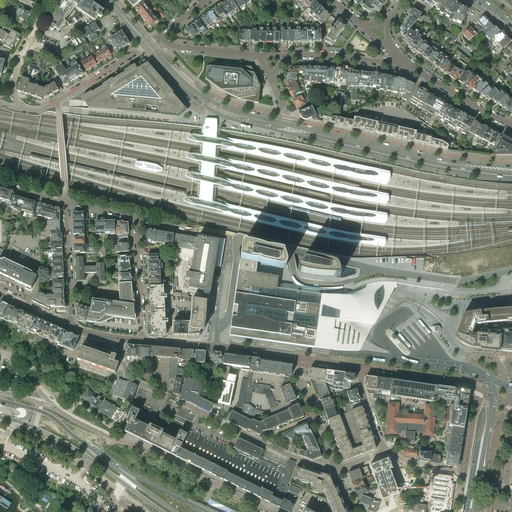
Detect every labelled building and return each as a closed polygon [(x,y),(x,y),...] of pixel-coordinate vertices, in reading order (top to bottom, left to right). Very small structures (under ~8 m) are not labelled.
[(66,0),(65,0),(62,0),(54,12),(56,13),(50,22),(53,25),(51,28),(51,29),(53,30),(56,27),(59,29),(74,6),(75,7),(75,6),(74,6),(75,5),(77,7),(77,8),(94,20),(97,15),(101,18),(103,16),(103,15),(100,13),(102,10),(87,0),(66,0)] [(238,10),(231,0),(226,0),(225,1),(235,14),(237,13),(237,12),(239,11),(238,10)] [(245,6),(241,0),(232,0),(237,7),(238,6),(240,9),(245,6)] [(304,6),(307,8),(314,1),(313,0),(306,0),(300,6),(302,9),(304,6)] [(366,11),(367,10),(374,0),(364,0),(362,3),(360,6),(362,7),(363,9),(366,11)] [(374,0),(367,10),(369,12),(371,10),(373,11),(374,10),(377,11),(378,10),(379,9),(379,8),(380,8),(385,1),(383,0),(374,0)] [(445,0),(437,0),(435,4),(438,6),(436,9),(439,11),(445,0)] [(446,0),(438,14),(439,15),(441,13),(445,16),(446,15),(454,2),(451,0),(446,0)] [(235,14),(225,1),(221,4),(230,15),(231,17),(235,14)] [(143,3),(135,9),(136,10),(135,10),(137,12),(140,16),(140,17),(142,18),(143,19),(151,12),(144,2),(143,3)] [(315,2),(307,11),(304,14),(309,18),(312,16),(320,7),(318,5),(318,4),(317,3),(315,3),(315,2)] [(458,4),(454,2),(446,15),(445,16),(446,17),(442,23),(448,27),(451,21),(460,6),(458,4)] [(230,15),(221,4),(217,7),(226,18),(230,15)] [(462,24),(461,24),(469,11),(464,8),(463,10),(462,9),(462,7),(460,6),(451,21),(452,20),(456,23),(454,25),(460,28),(462,27),(462,24)] [(14,15),(19,17),(18,17),(19,18),(24,20),(25,21),(29,12),(23,9),(18,7),(17,9),(14,15)] [(165,17),(157,7),(155,9),(158,12),(158,11),(160,14),(159,14),(163,19),(165,17)] [(226,18),(217,7),(213,10),(218,18),(219,19),(221,17),(223,20),(226,18)] [(320,7),(312,16),(314,18),(313,19),(316,21),(317,20),(325,11),(324,11),(323,10),(323,8),(322,7),(320,7)] [(425,17),(421,15),(412,9),(412,10),(411,10),(410,11),(410,13),(409,15),(420,22),(421,23),(425,17)] [(206,15),(214,25),(214,26),(218,23),(217,22),(219,21),(212,11),(206,15)] [(326,12),(325,11),(317,20),(319,22),(321,25),(324,22),(330,16),(328,14),(327,13),(326,12)] [(151,12),(143,19),(143,20),(144,21),(145,21),(148,25),(148,26),(149,28),(150,28),(154,25),(159,21),(151,12)] [(214,25),(206,15),(201,19),(208,29),(210,27),(211,28),(214,25)] [(478,23),(480,25),(486,19),(483,16),(475,24),(476,25),(478,23)] [(345,27),(342,25),(341,25),(341,24),(338,21),(338,22),(331,17),(326,21),(335,26),(332,30),(330,28),(328,31),(330,33),(325,41),(328,44),(329,43),(333,45),(345,27)] [(404,38),(404,39),(412,27),(416,21),(409,17),(408,18),(407,19),(407,18),(406,18),(405,18),(405,19),(404,19),(404,20),(404,21),(405,21),(405,22),(403,24),(403,25),(401,26),(401,27),(401,28),(400,29),(402,31),(401,33),(403,35),(402,37),(404,38)] [(489,22),(486,19),(480,25),(483,28),(490,23),(489,22)] [(197,30),(199,33),(202,31),(203,32),(205,33),(206,32),(206,30),(205,29),(199,20),(193,24),(197,30)] [(246,20),(239,27),(246,28),(247,26),(248,27),(249,27),(251,29),(252,28),(246,20)] [(85,47),(88,45),(85,39),(89,37),(93,42),(99,38),(96,33),(99,30),(95,23),(76,34),(83,44),(84,47),(85,47)] [(481,31),(483,33),(482,33),(485,36),(494,27),(491,24),(490,23),(483,28),(482,30),(481,31)] [(197,30),(196,30),(193,25),(189,28),(189,27),(187,29),(185,31),(184,31),(182,33),(184,37),(189,33),(193,38),(199,33),(197,30)] [(477,34),(476,35),(481,31),(482,30),(479,27),(478,27),(476,25),(473,27),(476,30),(474,32),(477,34)] [(416,30),(412,27),(404,39),(403,40),(408,43),(407,44),(409,45),(419,32),(418,32),(418,31),(416,29),(416,30)] [(462,35),(466,38),(473,31),(470,27),(462,35)] [(490,42),(490,41),(500,33),(497,30),(497,29),(496,28),(495,28),(494,27),(485,36),(488,39),(481,45),(479,42),(473,47),(478,52),(484,48),(490,42)] [(259,31),(258,43),(259,43),(259,42),(261,42),(261,43),(262,43),(263,43),(265,43),(265,42),(266,28),(266,29),(263,29),(259,28),(259,31)] [(9,29),(7,33),(3,40),(5,41),(3,45),(12,50),(20,35),(9,29)] [(251,41),(252,31),(248,31),(245,31),(239,30),(239,31),(238,31),(238,36),(239,36),(239,41),(249,42),(249,41),(251,41)] [(117,52),(124,48),(129,45),(130,44),(129,44),(122,32),(122,31),(121,32),(112,37),(111,37),(112,38),(109,39),(108,40),(109,40),(116,52),(117,53),(117,52)] [(474,32),(473,31),(466,38),(469,41),(476,35),(477,34),(474,32)] [(417,52),(425,41),(424,41),(425,40),(421,37),(420,37),(421,36),(422,34),(420,32),(418,35),(410,46),(413,49),(413,50),(416,52),(417,52)] [(454,37),(445,32),(443,36),(451,41),(454,37)] [(501,32),(490,42),(484,48),(486,50),(491,46),(491,45),(493,44),(495,47),(506,38),(506,37),(505,38),(503,35),(503,34),(501,32)] [(500,49),(502,51),(511,43),(509,40),(509,41),(506,38),(495,47),(498,50),(500,49)] [(427,43),(425,41),(417,52),(418,53),(418,54),(419,54),(419,55),(420,56),(421,56),(422,56),(430,45),(427,43)] [(427,60),(435,49),(438,45),(433,41),(430,45),(422,56),(422,57),(424,58),(425,58),(425,59),(427,60)] [(511,55),(511,54),(511,44),(507,49),(503,52),(508,58),(511,55)] [(101,50),(106,59),(109,57),(111,55),(106,47),(101,50)] [(435,49),(427,60),(429,61),(429,62),(429,63),(431,64),(432,64),(433,64),(440,53),(438,51),(435,49)] [(96,53),(101,61),(103,60),(104,61),(106,59),(101,50),(96,53)] [(91,56),(96,65),(99,63),(101,61),(96,53),(91,56)] [(443,55),(440,53),(433,64),(434,65),(435,66),(435,67),(436,68),(438,67),(438,68),(445,57),(443,55)] [(86,59),(92,68),(96,65),(91,56),(86,59)] [(450,61),(450,62),(451,61),(448,59),(445,57),(438,68),(440,69),(440,70),(442,71),(443,71),(443,72),(450,61)] [(43,69),(46,62),(49,64),(49,65),(53,62),(50,61),(46,60),(41,58),(37,67),(40,68),(43,69)] [(92,68),(86,59),(81,62),(87,71),(92,68)] [(84,96),(84,101),(89,109),(175,117),(179,118),(188,110),(186,108),(171,91),(172,90),(167,85),(144,59),(84,96)] [(78,67),(76,64),(74,61),(70,63),(72,66),(72,67),(78,77),(80,77),(82,76),(83,74),(80,70),(80,69),(80,67),(79,67),(78,67)] [(456,65),(450,62),(450,61),(443,72),(449,76),(456,65)] [(260,90),(260,87),(252,67),(239,66),(224,64),(213,63),(206,66),(205,80),(210,83),(223,92),(239,99),(258,103),(259,99),(260,90)] [(38,73),(40,68),(37,67),(31,65),(29,70),(29,71),(28,75),(29,75),(28,78),(32,79),(33,76),(33,78),(35,76),(35,75),(36,74),(38,73)] [(68,85),(69,83),(66,78),(67,77),(64,72),(63,71),(65,70),(62,65),(55,70),(64,85),(67,86),(68,85)] [(461,69),(456,65),(449,76),(456,80),(459,75),(458,74),(460,71),(462,73),(463,70),(461,69)] [(69,82),(78,77),(72,67),(71,67),(68,69),(69,70),(64,72),(67,77),(66,78),(69,83),(69,82)] [(306,67),(305,67),(304,76),(303,85),(306,85),(306,82),(307,82),(310,83),(312,68),(311,67),(309,67),(308,67),(308,68),(306,68),(306,67)] [(313,82),(317,83),(319,68),(318,67),(316,67),(315,68),(313,68),(312,68),(310,83),(310,86),(312,86),(313,82)] [(319,68),(317,83),(317,88),(319,88),(319,84),(321,84),(321,83),(324,84),(325,84),(326,69),(326,68),(325,67),(323,67),(322,68),(322,69),(320,68),(319,68)] [(326,69),(325,84),(330,84),(330,83),(333,83),(333,85),(332,84),(331,92),(332,92),(334,93),(335,89),(336,85),(335,85),(335,83),(336,71),(333,70),(333,69),(331,69),(330,68),(329,68),(328,68),(327,68),(326,68),(326,69)] [(337,71),(336,83),(340,84),(340,86),(345,86),(347,70),(347,71),(347,70),(346,70),(346,69),(345,69),(344,69),(343,69),(343,70),(342,70),(340,70),(340,71),(337,71)] [(347,70),(345,86),(352,87),(351,95),(351,100),(356,101),(356,95),(357,87),(359,72),(354,72),(352,71),(352,70),(351,70),(350,70),(349,70),(348,70),(347,70)] [(464,70),(463,72),(458,81),(462,84),(464,85),(470,74),(464,70)] [(360,72),(359,72),(357,87),(362,88),(363,87),(366,87),(366,88),(365,88),(365,91),(367,92),(367,91),(369,74),(363,73),(363,72),(361,71),(360,72)] [(373,74),(369,74),(367,91),(368,91),(368,92),(369,92),(370,88),(371,88),(371,89),(376,90),(378,75),(378,74),(377,74),(375,73),(374,74),(374,73),(373,73),(373,74)] [(378,75),(376,90),(376,89),(380,90),(379,101),(381,100),(383,90),(386,76),(382,76),(381,74),(380,74),(378,75)] [(472,88),(477,80),(476,82),(479,83),(483,80),(475,76),(471,74),(470,76),(465,85),(466,85),(466,86),(467,87),(469,87),(471,88),(472,88)] [(390,92),(393,78),(390,77),(389,76),(388,76),(386,76),(383,90),(384,91),(384,90),(387,91),(386,95),(387,96),(386,98),(388,99),(390,92)] [(394,77),(393,78),(390,92),(393,92),(397,93),(401,80),(397,79),(397,78),(394,77)] [(17,91),(20,92),(42,100),(43,97),(46,98),(48,97),(49,97),(58,91),(54,84),(47,88),(47,87),(46,88),(47,88),(45,90),(37,87),(38,86),(36,86),(35,87),(29,84),(29,83),(28,83),(29,80),(21,78),(17,91)] [(401,80),(397,93),(403,94),(403,93),(407,82),(405,81),(405,80),(404,80),(401,79),(401,80)] [(483,80),(479,83),(473,89),(473,90),(474,91),(476,92),(477,92),(478,94),(488,85),(485,83),(483,80)] [(287,85),(289,91),(298,87),(299,86),(297,82),(296,83),(296,82),(287,81),(287,83),(287,85)] [(407,82),(403,93),(403,94),(405,94),(405,95),(403,99),(406,101),(410,94),(409,94),(410,93),(414,85),(411,84),(410,83),(407,82)] [(484,96),(485,97),(494,90),(490,85),(480,94),(482,96),(484,96)] [(298,87),(289,91),(292,97),(298,94),(303,92),(303,90),(302,91),(301,89),(299,90),(298,87)] [(496,87),(494,90),(485,97),(485,98),(486,97),(487,99),(488,99),(489,99),(490,100),(500,92),(496,87)] [(411,99),(409,102),(421,109),(424,104),(430,95),(428,94),(428,93),(427,92),(422,89),(421,90),(418,88),(413,95),(413,96),(411,99)] [(492,99),(495,103),(508,94),(504,89),(500,92),(490,100),(490,101),(492,99)] [(417,115),(416,118),(418,119),(420,117),(425,120),(437,100),(434,98),(434,97),(431,94),(430,95),(424,104),(421,109),(417,115)] [(508,94),(495,103),(496,104),(497,103),(498,105),(499,105),(500,106),(501,107),(511,99),(508,94)] [(304,100),(302,96),(293,100),(297,109),(306,105),(307,104),(305,100),(304,100)] [(508,111),(511,108),(511,98),(511,99),(501,107),(502,107),(505,109),(507,108),(508,111)] [(425,120),(423,123),(431,128),(438,115),(445,104),(441,102),(441,101),(438,99),(437,100),(425,120)] [(299,113),(300,116),(301,117),(301,118),(302,119),(303,120),(304,120),(305,121),(306,121),(307,121),(308,120),(312,118),(316,116),(312,107),(310,104),(297,110),(299,113)] [(449,107),(445,104),(438,115),(442,117),(440,120),(444,122),(446,119),(452,109),(453,108),(449,106),(449,107)] [(451,127),(460,112),(459,114),(460,112),(457,110),(456,111),(452,109),(446,119),(449,122),(448,124),(451,127)] [(460,112),(451,127),(455,129),(457,127),(460,129),(460,128),(461,127),(467,116),(460,112)] [(467,116),(461,127),(464,129),(462,133),(465,135),(469,129),(474,120),(467,116)] [(336,117),(335,123),(343,126),(345,119),(336,117)] [(352,127),(352,128),(359,130),(361,120),(354,118),(353,121),(354,121),(352,128),(352,127)] [(345,119),(343,126),(344,126),(346,126),(352,127),(352,128),(354,121),(353,121),(345,119)] [(475,136),(481,125),(480,125),(480,124),(478,123),(477,123),(474,122),(468,132),(466,137),(463,142),(466,143),(469,138),(470,139),(472,134),(475,136)] [(481,125),(475,136),(472,140),(476,142),(478,138),(481,139),(487,129),(486,127),(485,127),(484,127),(481,125)] [(479,144),(475,150),(479,152),(482,146),(485,141),(487,143),(494,132),(493,132),(493,131),(491,130),(490,130),(487,129),(481,139),(479,144)] [(409,131),(406,141),(407,141),(408,142),(408,141),(414,142),(416,133),(416,132),(409,131)] [(496,134),(494,132),(487,143),(485,147),(489,149),(491,144),(494,146),(500,135),(499,134),(498,133),(496,134)] [(491,155),(491,156),(511,155),(511,140),(503,136),(502,136),(491,155)] [(431,140),(429,146),(433,147),(438,148),(440,142),(431,140)] [(440,142),(438,148),(447,150),(448,146),(444,143),(440,142)] [(162,172),(162,170),(163,168),(156,166),(136,162),(136,164),(135,167),(147,170),(155,171),(156,170),(162,172)] [(381,195),(383,195),(384,183),(375,181),(372,181),(371,180),(370,181),(369,182),(369,191),(369,193),(370,193),(373,193),(381,195)] [(13,192),(4,189),(1,199),(3,200),(2,201),(5,202),(9,204),(9,203),(13,192)] [(13,192),(9,203),(9,204),(7,209),(7,212),(6,214),(9,215),(10,210),(10,209),(10,207),(14,208),(13,209),(17,210),(18,211),(20,212),(21,211),(22,210),(25,200),(21,198),(17,197),(14,196),(15,193),(13,192)] [(286,206),(309,206),(309,197),(292,197),(292,202),(286,202),(286,206)] [(38,221),(37,216),(37,212),(34,211),(36,203),(25,200),(22,210),(24,211),(24,212),(23,216),(26,217),(27,214),(32,215),(31,219),(38,221)] [(379,215),(382,215),(382,203),(374,201),(371,201),(370,201),(369,201),(368,201),(368,202),(368,203),(367,211),(367,213),(371,213),(379,215)] [(37,216),(47,218),(50,207),(39,204),(37,203),(36,207),(37,212),(37,216)] [(56,208),(50,207),(47,218),(53,220),(53,221),(50,221),(50,233),(60,233),(60,231),(60,222),(59,213),(60,212),(60,210),(59,208),(57,208),(56,208)] [(86,220),(86,213),(84,213),(78,213),(77,213),(77,212),(76,211),(74,211),(73,212),(73,213),(72,213),(73,221),(86,220)] [(7,219),(13,223),(14,223),(17,225),(18,223),(14,220),(15,220),(9,216),(7,219)] [(96,235),(105,235),(105,222),(105,220),(104,219),(101,219),(100,220),(100,222),(95,222),(96,235)] [(105,235),(115,235),(115,221),(105,222),(105,235)] [(381,223),(369,221),(368,221),(367,221),(367,222),(366,229),(366,235),(366,238),(367,238),(370,238),(380,240),(381,231),(381,223)] [(115,243),(128,243),(128,235),(128,223),(123,223),(123,222),(118,222),(118,226),(116,226),(116,235),(115,235),(115,243)] [(87,227),(73,228),(73,235),(74,235),(79,235),(79,236),(85,236),(87,236),(87,232),(87,231),(89,229),(88,227),(87,227)] [(151,243),(155,244),(157,231),(148,229),(147,235),(146,241),(146,242),(147,243),(150,243),(151,243)] [(167,232),(157,231),(155,244),(156,244),(156,243),(164,244),(167,232)] [(164,246),(171,247),(173,234),(167,232),(164,244),(164,245),(164,246)] [(62,242),(61,234),(60,234),(60,233),(50,233),(51,242),(62,242)] [(174,234),(173,234),(171,247),(172,247),(171,253),(194,257),(191,275),(187,274),(186,280),(191,281),(189,288),(204,291),(203,294),(204,294),(205,295),(206,295),(207,295),(208,295),(209,295),(210,292),(218,241),(204,239),(198,238),(197,239),(174,235),(174,234)] [(85,244),(85,236),(79,236),(79,237),(74,237),(73,237),(74,245),(85,244)] [(365,256),(364,258),(362,258),(357,258),(351,258),(346,257),(344,257),(344,255),(342,254),(342,252),(342,250),(344,250),(345,250),(345,248),(345,241),(342,240),(329,237),(329,247),(328,252),(328,253),(327,253),(309,249),(308,251),(307,256),(316,258),(316,259),(315,260),(315,261),(315,262),(316,262),(315,263),(306,261),(304,272),(313,273),(321,274),(335,276),(335,277),(336,277),(337,278),(338,279),(338,280),(338,281),(338,282),(338,283),(340,283),(340,285),(339,285),(338,285),(338,286),(338,287),(339,287),(339,288),(338,288),(338,289),(338,290),(338,291),(339,291),(338,292),(337,292),(337,293),(337,294),(338,294),(338,296),(337,296),(335,310),(336,310),(336,312),(335,312),(334,312),(334,313),(334,314),(335,314),(335,315),(335,316),(334,316),(334,317),(334,318),(335,318),(334,320),(333,320),(331,332),(332,332),(332,334),(331,334),(331,335),(331,336),(332,336),(333,336),(333,337),(332,337),(332,338),(331,338),(331,339),(332,339),(332,340),(333,340),(333,346),(340,346),(340,347),(341,347),(342,347),(343,347),(343,346),(349,346),(352,346),(354,346),(355,346),(356,347),(357,347),(358,347),(358,346),(359,346),(359,345),(360,344),(361,343),(363,342),(364,340),(367,334),(367,333),(368,333),(371,327),(373,324),(375,322),(376,320),(379,318),(381,316),(382,316),(382,315),(384,314),(385,314),(385,313),(387,312),(388,312),(388,311),(390,310),(390,309),(391,309),(395,306),(400,303),(401,302),(402,302),(403,302),(407,300),(404,298),(402,297),(400,297),(398,296),(391,294),(391,293),(392,293),(393,293),(394,292),(394,291),(394,290),(393,290),(394,289),(394,288),(395,288),(396,288),(396,287),(397,287),(397,286),(397,285),(396,285),(397,283),(397,284),(403,285),(405,285),(412,286),(416,287),(421,287),(425,288),(429,288),(431,289),(435,289),(436,289),(439,290),(441,290),(442,290),(445,290),(448,291),(449,284),(450,278),(450,276),(423,272),(425,256),(424,256),(412,256),(412,257),(410,257),(401,257),(389,258),(379,258),(379,253),(379,251),(380,246),(378,246),(377,246),(376,246),(371,245),(366,244),(365,244),(365,246),(365,254),(365,256)] [(56,251),(56,250),(56,249),(62,249),(62,242),(51,242),(49,242),(49,247),(51,247),(51,251),(48,251),(56,251)] [(129,243),(128,243),(115,243),(115,244),(117,243),(118,249),(116,249),(116,253),(129,252),(129,248),(130,248),(131,246),(131,244),(129,243)] [(241,258),(241,259),(257,263),(282,269),(283,269),(283,268),(284,268),(285,268),(285,267),(286,266),(287,265),(287,264),(287,263),(287,262),(284,252),(283,252),(279,251),(249,244),(246,243),(245,243),(244,243),(244,244),(243,244),(243,245),(242,246),(242,250),(241,258)] [(93,244),(85,244),(74,245),(74,253),(75,253),(75,254),(85,253),(87,253),(88,253),(93,253),(94,250),(93,247),(93,244)] [(120,264),(130,263),(129,257),(127,257),(127,256),(117,256),(118,260),(120,260),(120,264)] [(76,282),(84,281),(83,273),(97,272),(97,282),(104,282),(104,264),(96,264),(97,267),(96,267),(96,266),(84,267),(83,267),(83,257),(75,258),(76,282)] [(31,289),(38,276),(32,274),(0,259),(0,273),(31,289)] [(282,269),(257,263),(241,259),(240,261),(240,264),(239,269),(239,271),(237,285),(236,292),(233,315),(230,331),(230,336),(280,343),(285,344),(308,347),(314,348),(324,349),(324,347),(331,348),(332,348),(333,348),(333,346),(333,340),(332,340),(332,339),(331,339),(331,338),(332,338),(332,337),(333,337),(333,336),(332,336),(331,336),(331,335),(331,334),(332,334),(332,332),(331,332),(333,320),(334,320),(335,318),(334,318),(334,317),(334,316),(335,316),(335,315),(335,314),(334,314),(334,313),(334,312),(335,312),(336,312),(336,310),(335,310),(337,296),(338,296),(338,294),(337,294),(337,293),(337,292),(338,292),(339,291),(338,291),(338,290),(338,289),(338,288),(339,288),(339,287),(338,287),(338,286),(338,285),(339,285),(340,285),(340,283),(338,283),(337,283),(289,276),(288,273),(286,271),(283,269),(282,269)] [(130,263),(120,264),(120,268),(118,268),(118,272),(127,271),(127,270),(130,270),(130,263)] [(63,278),(63,271),(50,271),(49,271),(50,280),(52,280),(63,279),(63,278)] [(121,281),(129,281),(131,281),(132,279),(132,277),(131,276),(130,276),(130,273),(120,273),(120,272),(114,273),(114,275),(117,275),(118,275),(118,277),(119,281),(121,281)] [(163,276),(148,277),(149,284),(161,284),(161,283),(163,283),(163,279),(163,276)] [(53,289),(64,288),(64,280),(63,280),(63,279),(52,280),(50,280),(50,282),(52,281),(53,284),(51,284),(51,289),(53,289)] [(497,282),(474,284),(466,285),(456,286),(450,285),(449,292),(449,295),(449,296),(451,296),(455,296),(460,296),(479,294),(498,293),(511,291),(511,284),(511,281),(511,280),(508,281),(504,281),(497,282)] [(131,287),(132,287),(132,283),(118,284),(119,292),(131,291),(131,287)] [(149,288),(151,332),(151,333),(156,333),(156,334),(157,334),(163,334),(167,335),(167,323),(168,323),(168,322),(168,320),(167,320),(166,299),(167,298),(167,296),(165,296),(165,295),(173,294),(173,284),(164,285),(149,285),(149,288)] [(93,323),(100,324),(115,318),(135,320),(136,318),(134,294),(132,287),(131,287),(131,291),(119,292),(120,303),(91,305),(91,309),(90,309),(87,322),(93,323)] [(54,308),(63,307),(63,308),(65,308),(65,305),(64,305),(64,288),(53,289),(51,289),(51,293),(54,292),(54,295),(46,296),(45,295),(45,294),(38,291),(38,292),(37,292),(33,302),(49,309),(49,307),(54,307),(54,308)] [(194,336),(200,335),(199,335),(200,330),(203,331),(204,326),(205,327),(205,321),(206,315),(206,309),(206,307),(207,304),(207,302),(192,299),(192,300),(191,304),(191,305),(191,307),(191,308),(191,311),(191,315),(191,317),(190,320),(190,322),(187,322),(186,322),(183,322),(181,322),(180,322),(176,322),(173,322),(172,335),(171,335),(174,335),(176,335),(182,336),(188,336),(194,336)] [(5,318),(10,307),(0,302),(0,317),(0,318),(2,319),(4,318),(5,318)] [(77,317),(77,320),(79,322),(82,322),(82,321),(87,322),(90,309),(82,307),(82,306),(77,306),(77,316),(77,317)] [(17,310),(10,307),(5,318),(4,319),(8,321),(9,321),(11,322),(17,310)] [(511,309),(509,309),(506,310),(503,310),(500,310),(497,310),(494,310),(491,311),(488,311),(485,311),(482,312),(479,312),(476,313),(473,313),(470,314),(467,314),(465,315),(464,315),(463,316),(458,331),(457,332),(457,333),(457,334),(458,335),(463,342),(464,343),(465,344),(466,345),(467,345),(468,346),(469,346),(470,346),(470,347),(471,347),(472,347),(473,347),(474,347),(475,336),(471,334),(475,325),(488,323),(506,321),(509,321),(511,320),(511,309)] [(17,326),(17,327),(24,313),(17,310),(11,322),(13,323),(14,322),(18,324),(17,326)] [(36,319),(24,313),(17,327),(21,328),(30,332),(27,338),(36,319)] [(38,332),(43,321),(41,320),(40,320),(36,319),(27,338),(34,341),(38,332)] [(45,322),(43,321),(38,332),(41,333),(41,334),(44,336),(49,324),(45,322)] [(51,325),(49,324),(44,336),(48,337),(47,339),(49,340),(55,327),(51,325)] [(58,328),(55,327),(49,340),(54,343),(54,342),(60,344),(65,331),(63,330),(58,328)] [(387,329),(386,330),(386,331),(385,332),(385,333),(385,334),(386,335),(386,336),(403,354),(404,355),(406,356),(407,356),(408,356),(409,355),(409,354),(410,353),(410,352),(409,351),(409,349),(393,332),(391,331),(391,330),(390,329),(389,329),(387,329)] [(73,351),(79,337),(65,331),(60,344),(59,345),(73,351)] [(501,331),(501,336),(499,351),(502,351),(503,350),(511,350),(511,333),(507,333),(507,331),(501,331)] [(492,335),(484,334),(476,333),(474,347),(474,348),(483,349),(491,350),(499,351),(501,336),(492,335)] [(130,345),(127,345),(125,347),(125,349),(126,351),(123,352),(126,361),(129,361),(129,365),(138,366),(138,365),(139,346),(137,346),(130,345)] [(115,373),(119,363),(120,363),(117,353),(112,354),(111,357),(81,347),(77,360),(115,373)] [(151,347),(150,361),(150,362),(154,363),(154,360),(155,357),(171,358),(171,360),(170,360),(170,362),(171,362),(171,364),(171,369),(170,379),(170,380),(175,380),(175,377),(176,377),(179,361),(180,350),(176,349),(151,347)] [(188,350),(180,350),(179,361),(182,362),(181,366),(185,367),(188,350)] [(192,364),(192,361),(193,358),(194,351),(188,350),(185,367),(188,367),(188,363),(192,364)] [(194,351),(193,358),(192,361),(194,362),(194,363),(204,364),(206,352),(196,351),(195,351),(194,351)] [(220,353),(211,352),(210,363),(211,363),(211,365),(218,365),(218,368),(222,368),(222,366),(223,365),(224,355),(222,355),(220,353)] [(225,354),(224,355),(223,365),(241,367),(241,370),(249,371),(251,358),(225,354)] [(292,366),(286,365),(287,363),(259,360),(260,359),(251,358),(249,371),(252,371),(284,376),(283,387),(289,384),(291,375),(291,376),(292,366)] [(230,367),(222,366),(222,368),(219,381),(222,381),(217,405),(213,404),(212,406),(217,407),(220,408),(221,407),(222,408),(223,405),(230,406),(234,384),(236,376),(231,375),(228,375),(229,369),(230,370),(230,369),(230,367)] [(312,380),(321,401),(332,396),(330,397),(328,391),(326,386),(324,381),(326,371),(310,368),(308,379),(312,380)] [(330,371),(326,371),(324,381),(333,382),(334,372),(330,371)] [(342,393),(344,381),(345,373),(334,372),(333,382),(332,389),(334,395),(342,393)] [(355,375),(345,373),(344,381),(353,382),(354,382),(355,375)] [(368,393),(371,394),(375,394),(377,378),(366,376),(365,384),(365,385),(368,393)] [(175,377),(175,380),(172,394),(179,395),(181,384),(182,379),(176,377),(175,377)] [(185,378),(184,384),(182,396),(181,399),(193,404),(209,412),(212,406),(213,404),(200,397),(203,381),(201,381),(201,380),(189,377),(189,378),(185,378)] [(377,378),(375,393),(378,394),(382,394),(382,391),(384,379),(377,378)] [(389,396),(399,397),(435,403),(450,405),(451,406),(449,419),(449,426),(453,427),(464,429),(467,408),(469,391),(442,388),(437,387),(437,385),(432,384),(432,383),(396,378),(396,381),(392,380),(389,396)] [(118,379),(114,390),(112,396),(122,399),(128,382),(118,379)] [(382,391),(382,394),(389,396),(392,380),(384,379),(382,391)] [(128,381),(128,382),(122,399),(131,403),(137,385),(128,381)] [(346,391),(347,393),(352,391),(351,388),(350,388),(351,383),(352,383),(353,382),(344,381),(342,393),(346,391)] [(289,384),(283,387),(280,388),(283,396),(293,392),(290,384),(289,384)] [(143,398),(146,393),(146,392),(138,389),(136,395),(143,398)] [(96,391),(94,390),(92,392),(92,391),(90,393),(88,390),(82,397),(87,401),(96,391)] [(347,393),(349,401),(350,404),(360,400),(359,397),(357,393),(356,390),(352,391),(347,393)] [(97,391),(96,391),(87,401),(91,405),(97,398),(94,396),(95,394),(97,391)] [(293,392),(283,396),(286,403),(296,399),(293,392)] [(97,398),(91,405),(96,409),(102,402),(99,400),(101,398),(99,396),(97,398)] [(321,401),(323,407),(338,401),(339,401),(339,400),(335,401),(334,401),(334,399),(333,399),(332,396),(321,401)] [(98,411),(105,415),(109,408),(110,408),(112,404),(105,400),(98,411)] [(324,411),(335,407),(334,405),(335,405),(339,403),(338,401),(323,407),(324,411)] [(344,413),(345,413),(362,407),(360,401),(350,404),(349,401),(345,403),(348,412),(347,412),(344,413)] [(388,408),(387,425),(387,433),(400,434),(400,432),(405,432),(405,441),(408,441),(407,442),(411,442),(411,441),(414,441),(415,432),(423,433),(423,435),(433,436),(434,427),(435,428),(435,424),(434,424),(434,419),(445,420),(445,419),(448,419),(448,411),(445,411),(445,410),(435,409),(435,406),(425,405),(424,415),(398,414),(398,404),(388,403),(388,408)] [(105,415),(111,419),(116,410),(118,408),(117,408),(112,404),(110,408),(109,408),(105,415)] [(253,410),(254,409),(249,405),(243,404),(243,405),(242,408),(242,413),(244,414),(246,416),(250,417),(250,418),(250,417),(251,415),(252,414),(253,412),(253,410)] [(287,408),(288,409),(290,415),(301,410),(298,404),(287,408)] [(116,410),(111,419),(121,425),(126,417),(128,412),(119,406),(117,408),(118,408),(116,410)] [(328,420),(345,413),(344,413),(339,415),(340,415),(340,414),(340,413),(340,412),(339,412),(338,413),(337,413),(337,411),(339,410),(337,406),(335,406),(335,407),(324,411),(328,420)] [(140,411),(132,408),(132,407),(127,423),(128,423),(125,432),(149,444),(159,423),(155,421),(139,413),(140,411)] [(343,461),(376,449),(374,444),(374,443),(372,438),(370,433),(371,433),(369,429),(367,423),(365,418),(363,412),(364,412),(362,407),(345,413),(328,420),(343,461)] [(288,409),(281,412),(286,423),(292,420),(290,415),(288,409)] [(303,416),(301,410),(290,415),(292,420),(293,421),(303,416)] [(227,421),(233,424),(238,414),(232,411),(227,421)] [(280,425),(286,423),(281,412),(275,415),(280,425)] [(243,416),(238,414),(233,424),(240,427),(245,417),(243,416)] [(274,428),(280,425),(275,415),(269,418),(274,428)] [(247,431),(247,429),(252,421),(249,419),(246,418),(245,417),(240,427),(247,431)] [(267,431),(274,428),(269,418),(259,422),(254,433),(260,436),(262,431),(263,431),(267,430),(267,431)] [(247,429),(254,433),(259,422),(258,422),(253,419),(252,421),(247,429)] [(179,433),(159,423),(149,444),(166,452),(176,457),(187,434),(180,431),(180,432),(179,433)] [(305,444),(307,450),(313,452),(319,451),(318,448),(316,444),(315,442),(311,433),(310,429),(309,430),(307,423),(305,424),(294,429),(282,434),(282,435),(293,440),(294,437),(292,437),(296,435),(301,435),(305,444)] [(445,452),(448,453),(459,455),(464,429),(449,426),(445,452)] [(176,457),(188,462),(190,463),(213,475),(217,466),(226,447),(219,444),(196,432),(189,429),(187,434),(176,457)] [(245,441),(238,437),(233,448),(240,451),(245,441)] [(245,441),(240,451),(246,454),(251,444),(245,441)] [(257,447),(251,444),(246,454),(252,457),(257,447)] [(226,447),(217,466),(213,475),(223,480),(269,502),(273,494),(286,468),(277,463),(263,456),(259,463),(238,453),(226,447)] [(264,450),(257,447),(252,457),(259,460),(264,450)] [(401,449),(400,452),(403,453),(403,456),(416,458),(417,451),(401,449)] [(321,457),(319,451),(313,452),(307,450),(306,452),(300,450),(298,455),(307,458),(307,459),(309,460),(310,460),(313,461),(321,457)] [(430,463),(431,452),(432,451),(426,450),(426,451),(423,451),(419,451),(418,461),(430,463)] [(448,453),(448,457),(446,465),(446,466),(457,467),(459,455),(448,453)] [(440,455),(436,455),(432,454),(431,463),(440,465),(441,458),(440,458),(440,456),(440,455)] [(386,459),(370,465),(382,499),(398,493),(386,459)] [(286,467),(293,470),(296,462),(289,460),(286,467)] [(314,485),(312,490),(312,491),(319,493),(323,491),(324,490),(329,502),(333,511),(346,511),(335,486),(335,485),(335,486),(335,485),(334,483),(333,484),(330,478),(327,475),(321,473),(320,474),(297,466),(293,478),(314,485)] [(351,483),(362,479),(366,477),(370,476),(367,466),(348,473),(350,480),(351,480),(352,483),(351,483)] [(286,468),(273,494),(269,502),(279,507),(289,486),(287,485),(288,484),(293,470),(286,468)] [(450,511),(455,479),(432,476),(426,511),(450,511)] [(362,479),(351,483),(354,489),(364,485),(362,479)] [(290,484),(289,486),(279,507),(288,511),(290,511),(293,505),(295,503),(298,496),(301,490),(290,484)] [(364,485),(354,489),(356,495),(357,495),(367,491),(365,485),(364,485)] [(0,497),(11,505),(15,499),(10,495),(11,493),(1,486),(0,486),(0,497)] [(367,491),(357,495),(357,496),(358,501),(359,500),(360,501),(358,506),(359,506),(359,507),(366,510),(366,508),(369,510),(369,511),(371,511),(375,511),(376,511),(380,503),(372,500),(372,499),(371,498),(371,499),(367,497),(369,492),(368,491),(367,491)] [(68,505),(71,509),(72,510),(73,509),(74,511),(77,507),(76,506),(72,501),(68,505)]
